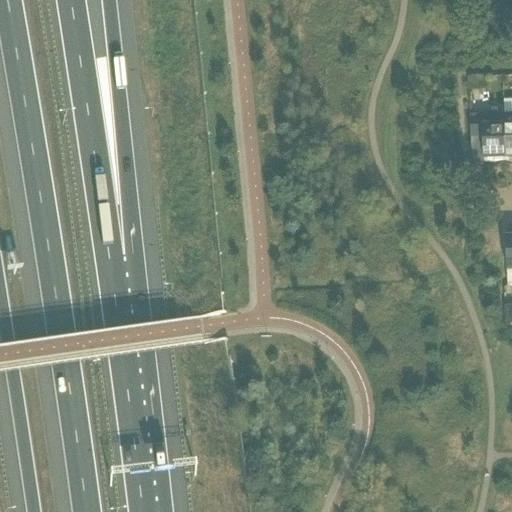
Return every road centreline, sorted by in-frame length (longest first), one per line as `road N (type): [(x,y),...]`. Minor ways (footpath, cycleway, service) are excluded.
road 1 (motorway): [(5,0),(80,511)]
road 2 (motorway): [(117,265),(71,0)]
road 3 (motorway): [(117,265),(108,0)]
road 4 (motorway): [(146,511),(117,265)]
road 5 (motorway): [(0,336),(25,511)]
